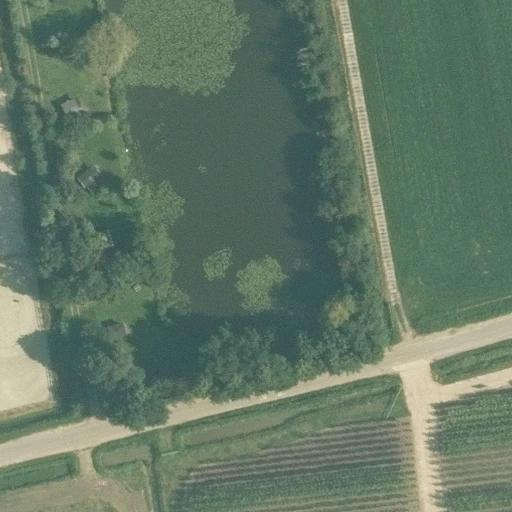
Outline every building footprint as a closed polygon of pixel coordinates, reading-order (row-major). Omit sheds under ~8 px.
[(72,99),(60,105),(68,121),(80,116),(72,99)] [(97,178),(89,169),(77,178),(85,188),(97,178)] [(86,238),(92,253),(108,247),(102,232),(86,238)] [(88,263),(90,271),(98,269),(95,261),(88,263)] [(111,339),(123,336),(119,323),(107,327),(111,339)]
